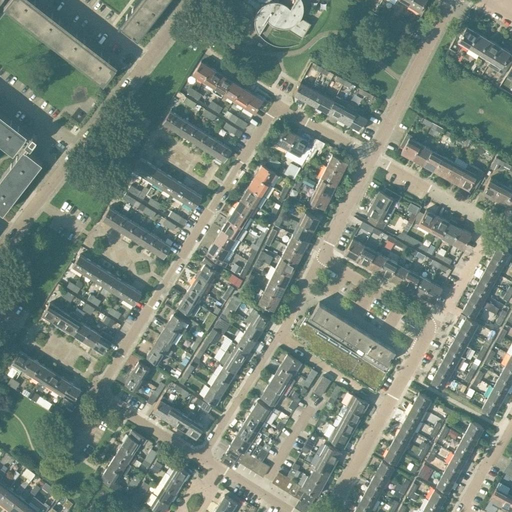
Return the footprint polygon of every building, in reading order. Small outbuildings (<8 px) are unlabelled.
[(9,9),(104,82),(118,64),(35,0),(7,0),(4,5),(9,9)] [(123,26),(138,38),(167,0),(138,0),(120,24),(123,26)] [(262,36),(268,41),(270,43),(273,44),(275,45),(278,46),(280,46),(283,47),(285,47),(288,47),(291,46),(298,45),(298,44),(302,38),(311,23),(301,16),(302,15),(302,13),(303,12),(303,10),(303,8),(303,6),(303,4),(303,3),(303,1),(302,0),(278,0),(277,0),(245,0),(245,2),(257,10),(257,11),(256,13),(255,14),(255,16),(255,23),(255,26),(256,28),(257,30),(258,31),(259,33),(261,35),(262,36)] [(410,0),(408,4),(422,13),(426,4),(424,3),(425,0),(410,0)] [(395,27),(410,36),(414,29),(399,20),(395,27)] [(462,43),(469,47),(478,32),(467,25),(466,26),(462,23),(449,47),(457,52),(462,43)] [(469,47),(479,54),(489,38),(478,32),(469,47)] [(479,54),(490,60),(499,45),(489,38),(479,54)] [(498,71),(503,74),(511,59),(511,56),(508,55),(510,51),(499,45),(490,60),(487,64),(498,71)] [(193,73),(203,80),(211,67),(201,61),(193,73)] [(203,80),(214,86),(221,74),(211,67),(203,80)] [(221,96),(224,93),(232,80),(221,74),(214,86),(211,90),(221,96)] [(224,93),(234,99),(242,87),(232,80),(224,93)] [(294,94),(305,100),(312,88),(300,82),(294,94)] [(234,99),(244,106),(252,93),(242,87),(234,99)] [(188,93),(193,96),(197,91),(192,88),(188,93)] [(305,100),(316,106),(323,94),(312,88),(305,100)] [(193,96),(198,99),(202,94),(197,91),(193,96)] [(244,106),(254,112),(262,100),(252,93),(244,106)] [(316,106),(327,112),(334,100),(323,94),(316,106)] [(183,101),(188,105),(191,100),(186,96),(183,101)] [(188,105),(193,108),(196,103),(191,100),(188,105)] [(208,106),(214,109),(217,104),(212,100),(208,106)] [(327,112),(338,118),(345,106),(334,100),(327,112)] [(214,109),(219,112),(222,107),(217,104),(214,109)] [(338,118),(349,124),(359,107),(353,104),(350,109),(345,106),(338,118)] [(349,124),(361,130),(367,118),(361,115),(364,110),(359,107),(349,124)] [(203,114),(208,117),(211,112),(206,109),(203,114)] [(163,122),(173,129),(180,117),(170,110),(163,122)] [(0,140),(13,151),(19,143),(26,135),(29,137),(31,135),(0,111),(0,140)] [(208,117),(213,121),(217,116),(211,112),(208,117)] [(229,119),(234,122),(237,116),(232,113),(229,119)] [(234,122),(244,128),(248,123),(237,116),(234,122)] [(173,129),(183,135),(191,123),(180,117),(173,129)] [(224,127),(229,130),(232,125),(227,122),(224,127)] [(183,135),(193,141),(201,129),(191,123),(183,135)] [(229,130),(234,133),(237,128),(232,125),(229,130)] [(277,142),(288,149),(296,134),(285,127),(277,142)] [(193,141),(203,148),(211,136),(201,129),(193,141)] [(21,145),(24,147),(28,150),(36,139),(35,138),(37,136),(33,132),(31,135),(29,137),(26,135),(19,143),(21,145)] [(401,152),(412,158),(420,143),(411,138),(413,136),(407,132),(400,145),(404,147),(401,152)] [(299,155),(305,144),(308,140),(296,134),(288,149),(299,155)] [(203,148),(214,154),(221,142),(211,136),(203,148)] [(214,154),(224,161),(232,149),(221,142),(214,154)] [(412,158),(423,164),(431,149),(420,143),(412,158)] [(305,158),(308,153),(311,147),(305,144),(299,155),(305,158)] [(308,153),(313,156),(317,148),(312,145),(311,147),(308,153)] [(0,177),(0,209),(3,212),(42,161),(28,150),(24,147),(0,177)] [(423,164),(435,170),(443,155),(431,149),(423,164)] [(304,161),(309,164),(313,156),(308,153),(305,158),(304,161)] [(332,154),(326,166),(342,173),(347,162),(332,154)] [(435,170),(446,176),(454,161),(443,155),(435,170)] [(277,169),(279,165),(281,163),(270,156),(266,162),(277,169)] [(133,169),(143,176),(151,164),(140,157),(133,169)] [(490,167),(495,170),(501,160),(496,157),(490,167)] [(446,176),(457,182),(465,168),(454,161),(446,176)] [(457,182),(468,189),(471,184),(476,187),(484,172),(468,163),(465,168),(457,182)] [(143,176),(153,182),(161,170),(151,164),(143,176)] [(255,175),(269,184),(276,173),(262,164),(255,175)] [(277,169),(284,173),(286,170),(279,165),(277,169)] [(326,166),(321,177),(336,185),(342,173),(326,166)] [(153,182),(164,189),(171,177),(161,170),(153,182)] [(248,186),(263,195),(269,184),(255,175),(248,186)] [(164,189),(174,195),(181,183),(171,177),(164,189)] [(321,177),(315,188),(330,196),(336,185),(321,177)] [(482,192),(494,198),(502,183),(490,177),(482,192)] [(174,195),(184,201),(192,189),(181,183),(174,195)] [(494,198),(505,204),(511,190),(511,188),(502,183),(494,198)] [(128,190),(133,193),(136,188),(131,184),(128,190)] [(242,197),(256,206),(263,195),(248,186),(242,197)] [(373,201),(388,209),(393,212),(395,207),(390,204),(397,193),(386,187),(383,192),(379,190),(373,201)] [(133,193),(138,196),(141,191),(136,188),(133,193)] [(307,204),(318,210),(320,205),(324,207),(330,196),(315,188),(307,204)] [(184,201),(194,208),(202,196),(192,189),(184,201)] [(122,198),(127,201),(131,196),(126,193),(122,198)] [(127,201),(133,204),(136,199),(131,196),(127,201)] [(148,202),(153,205),(156,200),(151,197),(148,202)] [(235,207),(249,216),(256,206),(242,197),(235,207)] [(153,205),(158,209),(161,204),(156,200),(153,205)] [(368,220),(382,228),(386,222),(382,220),(388,209),(373,201),(367,212),(371,215),(368,220)] [(411,206),(409,210),(415,213),(419,207),(414,204),(412,207),(411,206)] [(143,211),(148,214),(151,209),(146,206),(143,211)] [(102,219),(112,225),(120,213),(110,207),(102,219)] [(228,218),(243,227),(249,216),(235,207),(228,218)] [(148,214),(153,217),(156,212),(151,209),(148,214)] [(418,224),(429,230),(437,215),(426,209),(418,224)] [(168,215),(173,218),(177,213),(172,210),(168,215)] [(298,222),(313,230),(319,218),(304,211),(298,222)] [(112,225),(123,232),(130,220),(120,213),(112,225)] [(173,218),(179,221),(182,216),(177,213),(173,218)] [(429,230),(440,236),(449,221),(437,215),(429,230)] [(163,224),(168,227),(171,222),(166,218),(163,224)] [(221,229),(236,238),(243,227),(228,218),(221,229)] [(440,236),(452,242),(460,227),(456,225),(457,222),(450,218),(449,221),(440,236)] [(123,232),(133,238),(140,226),(130,220),(123,232)] [(371,232),(371,231),(374,227),(362,221),(359,226),(371,232)] [(168,227),(173,230),(176,225),(171,222),(168,227)] [(292,233),(308,241),(313,230),(298,222),(292,233)] [(133,238),(143,244),(150,232),(140,226),(133,238)] [(452,242),(463,248),(471,233),(460,227),(452,242)] [(215,239),(229,249),(236,238),(221,229),(215,239)] [(143,244),(153,251),(161,239),(150,232),(143,244)] [(287,245),(302,252),(308,241),(292,233),(287,245)] [(344,253),(356,260),(364,245),(353,238),(344,253)] [(153,251),(164,257),(171,245),(161,239),(153,251)] [(208,250),(222,259),(229,249),(215,239),(208,250)] [(281,256),(296,264),(302,252),(287,245),(281,256)] [(356,260),(367,266),(375,251),(364,245),(356,260)] [(492,256),(504,263),(510,252),(498,245),(492,256)] [(367,266),(378,272),(386,257),(375,251),(367,266)] [(72,266),(83,273),(90,260),(80,254),(72,266)] [(276,267),(291,275),(296,264),(281,256),(276,267)] [(486,267),(498,273),(504,263),(492,256),(486,267)] [(198,274),(210,281),(217,270),(219,266),(205,257),(202,262),(205,263),(198,274)] [(378,272),(389,278),(397,263),(386,257),(378,272)] [(83,273),(93,279),(100,267),(90,260),(83,273)] [(389,278),(400,284),(408,269),(397,263),(389,278)] [(93,279),(103,285),(111,273),(100,267),(93,279)] [(270,279),(285,286),(291,275),(276,267),(270,279)] [(480,277),(492,284),(498,273),(486,267),(480,277)] [(400,284),(411,290),(419,275),(408,269),(400,284)] [(103,285),(113,292),(121,280),(111,273),(103,285)] [(191,284),(203,292),(210,281),(198,274),(191,284)] [(411,290),(423,296),(431,281),(419,275),(411,290)] [(474,288),(486,294),(492,284),(480,277),(474,288)] [(264,290),(279,298),(285,286),(270,279),(264,290)] [(113,292),(123,298),(131,286),(121,280),(113,292)] [(67,286),(72,289),(75,284),(70,281),(67,286)] [(423,296),(434,302),(442,287),(431,281),(423,296)] [(72,289),(77,293),(80,288),(75,284),(72,289)] [(185,295),(196,302),(203,292),(191,284),(185,295)] [(123,298),(134,305),(141,292),(131,286),(123,298)] [(469,299),(481,305),(486,294),(474,288),(469,299)] [(258,302),(274,309),(279,298),(264,290),(258,302)] [(87,299),(92,302),(96,297),(91,294),(87,299)] [(178,306),(189,313),(196,302),(185,295),(178,306)] [(92,302),(98,305),(101,300),(96,297),(92,302)] [(463,309),(475,316),(481,305),(469,299),(463,309)] [(306,346),(375,390),(391,364),(388,362),(396,349),(319,301),(311,314),(308,312),(295,333),(309,342),(306,346)] [(53,320),(60,309),(50,302),(42,314),(43,314),(42,316),(48,320),(49,318),(53,320)] [(108,312),(113,315),(116,310),(111,307),(108,312)] [(62,328),(70,315),(60,309),(53,320),(56,323),(55,324),(62,328)] [(113,315),(118,318),(121,313),(116,310),(113,315)] [(251,321),(262,329),(269,318),(257,310),(251,321)] [(167,324),(178,331),(183,334),(186,329),(182,326),(185,320),(174,313),(167,324)] [(73,333),(80,322),(70,315),(62,328),(69,332),(70,331),(73,333)] [(466,316),(460,327),(472,333),(478,322),(466,316)] [(244,332),(255,339),(262,329),(251,321),(244,332)] [(82,341),(91,328),(80,322),(73,333),(76,335),(76,337),(82,341)] [(167,324),(160,335),(171,342),(178,331),(167,324)] [(460,327),(454,337),(466,344),(472,333),(460,327)] [(90,344),(93,346),(101,334),(91,328),(82,341),(89,345),(90,344)] [(206,338),(215,344),(221,333),(217,330),(213,328),(206,338)] [(96,349),(103,354),(103,352),(104,353),(113,337),(103,331),(101,334),(93,346),(97,348),(96,349)] [(237,343),(249,350),(255,339),(244,332),(237,343)] [(153,345),(165,352),(170,356),(173,350),(168,347),(171,342),(160,335),(153,345)] [(454,337),(449,348),(465,357),(471,347),(466,344),(454,337)] [(225,350),(242,361),(249,350),(237,343),(232,340),(225,350)] [(146,356),(158,363),(165,352),(153,345),(146,356)] [(443,359),(455,365),(460,368),(465,357),(449,348),(443,359)] [(224,364),(235,371),(242,361),(225,350),(218,361),(224,364)] [(23,369),(30,357),(19,351),(12,362),(13,362),(12,364),(18,368),(19,366),(23,369)] [(280,364),(293,372),(295,373),(302,362),(287,353),(280,364)] [(32,376),(40,363),(30,357),(23,369),(26,371),(25,372),(32,376)] [(437,369),(449,376),(455,365),(443,359),(437,369)] [(132,372),(143,379),(150,368),(139,361),(132,372)] [(40,385),(50,370),(40,363),(32,376),(38,380),(37,383),(40,385)] [(217,375),(228,382),(235,371),(224,364),(217,375)] [(274,374),(289,384),(290,384),(293,379),(290,377),(293,372),(280,364),(274,374)] [(499,376),(511,382),(511,379),(511,368),(505,365),(499,376)] [(306,379),(310,382),(317,371),(312,368),(306,379)] [(431,380),(443,387),(449,376),(437,369),(431,380)] [(52,389),(60,376),(50,370),(40,385),(44,388),(46,385),(52,389)] [(125,383),(136,390),(143,379),(132,372),(125,383)] [(274,374),(268,384),(281,392),(283,393),(289,384),(274,374)] [(313,391),(321,395),(331,379),(323,374),(313,391)] [(210,386),(222,393),(228,382),(217,375),(210,386)] [(61,398),(63,394),(70,383),(60,376),(52,389),(59,393),(57,395),(61,398)] [(493,386),(505,393),(511,382),(499,376),(493,386)] [(66,398),(72,402),(73,401),(81,389),(70,383),(63,394),(67,396),(66,398)] [(261,395),(275,404),(283,393),(281,392),(268,384),(261,395)] [(330,396),(335,399),(342,387),(337,384),(330,396)] [(203,396),(215,404),(222,393),(210,386),(203,396)] [(487,397),(499,403),(505,393),(493,386),(487,397)] [(147,401),(152,404),(159,393),(155,390),(154,389),(147,401)] [(293,400),(298,403),(300,399),(296,396),(299,392),(295,389),(290,398),(293,400)] [(413,403),(425,409),(431,398),(419,392),(413,403)] [(348,406),(361,413),(368,402),(352,393),(346,405),(348,406)] [(481,408),(493,414),(499,403),(487,397),(481,408)] [(153,410),(164,417),(171,405),(160,399),(153,410)] [(264,419),(263,420),(265,421),(272,409),(257,400),(250,411),(264,419)] [(289,406),(293,409),(298,403),(293,400),(289,406)] [(200,406),(208,411),(211,406),(203,401),(201,405),(200,406)] [(407,413),(419,420),(425,409),(413,403),(407,413)] [(164,417),(174,424),(182,412),(171,405),(164,417)] [(82,406),(79,411),(89,417),(93,412),(82,406)] [(342,416),(356,424),(361,413),(348,406),(342,416)] [(443,410),(455,417),(457,412),(445,406),(443,410)] [(79,411),(76,416),(86,422),(89,417),(79,411)] [(257,429),(261,432),(263,433),(266,427),(261,424),(263,420),(264,419),(250,411),(244,421),(257,429)] [(174,424),(185,430),(193,419),(182,412),(174,424)] [(401,424),(413,430),(419,420),(407,413),(401,424)] [(76,416),(73,421),(83,427),(86,422),(76,416)] [(336,427),(350,434),(356,424),(342,416),(337,426),(336,427)] [(315,424),(320,427),(324,420),(319,417),(315,424)] [(185,430),(196,437),(204,426),(193,419),(185,430)] [(276,427),(281,430),(285,423),(280,420),(276,427)] [(465,431),(477,437),(483,427),(471,420),(465,431)] [(73,421),(69,426),(80,432),(83,427),(73,421)] [(238,431),(251,439),(251,440),(253,441),(257,435),(259,436),(261,432),(257,429),(244,421),(238,431)] [(396,434),(408,441),(413,430),(401,424),(396,434)] [(328,437),(344,445),(350,434),(336,427),(337,426),(335,425),(328,437)] [(69,426),(66,431),(76,438),(80,432),(69,426)] [(121,444),(133,452),(135,448),(137,449),(141,443),(143,444),(146,438),(131,429),(128,434),(121,444)] [(66,431),(63,436),(73,443),(76,438),(66,431)] [(246,451),(247,452),(251,454),(257,444),(253,441),(251,440),(251,439),(238,431),(231,442),(232,443),(242,449),(246,451)] [(459,442),(471,448),(477,437),(465,431),(459,442)] [(390,445),(402,452),(408,441),(396,434),(390,445)] [(63,436),(60,441),(70,448),(73,443),(63,436)] [(303,445),(309,448),(312,441),(307,438),(303,445)] [(57,447),(67,453),(70,448),(60,441),(57,447)] [(321,455),(335,462),(341,451),(326,442),(319,454),(321,455)] [(454,452),(466,459),(471,448),(459,442),(454,452)] [(231,466),(236,459),(242,449),(232,443),(221,460),(231,466)] [(121,444),(115,455),(128,463),(132,456),(131,455),(133,452),(121,444)] [(384,456),(396,462),(402,452),(390,445),(384,456)] [(259,454),(264,457),(268,450),(263,447),(259,454)] [(144,459),(150,463),(157,452),(151,449),(144,459)] [(236,459),(241,462),(247,452),(246,451),(242,449),(236,459)] [(241,462),(246,466),(253,456),(251,454),(247,452),(241,462)] [(448,463),(460,469),(466,459),(454,452),(448,463)] [(115,455),(109,465),(120,472),(125,475),(131,465),(128,463),(115,455)] [(315,465),(329,473),(335,462),(321,455),(315,465)] [(246,466),(252,469),(258,459),(253,456),(246,466)] [(252,469),(257,473),(264,462),(258,459),(252,469)] [(376,470),(388,477),(394,466),(382,459),(376,470)] [(257,473),(263,476),(269,466),(264,462),(257,473)] [(442,474),(454,480),(460,469),(448,463),(442,474)] [(176,464),(170,475),(181,482),(184,478),(185,479),(189,473),(188,472),(176,464)] [(101,479),(116,489),(119,485),(116,482),(120,476),(118,476),(120,472),(109,465),(102,475),(103,476),(101,479)] [(310,476),(323,483),(329,473),(315,465),(310,476)] [(18,488),(22,491),(36,472),(28,466),(23,472),(29,477),(27,479),(21,483),(18,488)] [(288,473),(293,476),(297,469),(292,466),(288,473)] [(370,481),(382,487),(388,477),(376,470),(370,481)] [(272,482),(289,492),(295,481),(278,471),(272,482)] [(436,485),(448,491),(454,480),(442,474),(436,485)] [(170,475),(163,485),(176,493),(181,486),(179,485),(181,482),(170,475)] [(302,486),(306,488),(316,494),(317,494),(323,483),(310,476),(308,475),(302,486)] [(0,498),(9,487),(0,479),(0,498)] [(289,492),(294,495),(300,485),(295,481),(289,492)] [(365,492),(376,498),(382,487),(370,481),(365,492)] [(157,495),(169,502),(171,499),(172,500),(176,493),(163,485),(157,495)] [(294,495),(299,498),(299,499),(306,488),(302,486),(300,485),(294,495)] [(499,507),(507,492),(496,486),(490,498),(493,500),(492,503),(499,507)] [(0,502),(8,508),(19,494),(22,491),(18,488),(15,491),(9,487),(0,498),(0,502)] [(295,506),(304,511),(305,511),(316,494),(306,488),(299,499),(299,498),(295,506)] [(428,499),(440,505),(446,494),(434,488),(428,499)] [(359,502),(371,509),(376,498),(365,492),(359,502)] [(511,510),(511,508),(511,494),(507,492),(499,507),(506,511),(507,508),(511,510)] [(8,508),(12,511),(21,511),(29,502),(32,499),(27,496),(25,499),(19,494),(8,508)] [(224,494),(218,505),(229,511),(231,511),(237,503),(236,502),(224,494)] [(164,511),(168,507),(167,506),(169,502),(157,495),(150,505),(161,511),(164,511)] [(423,510),(427,511),(436,511),(440,505),(428,499),(423,510)] [(21,511),(44,511),(50,506),(45,502),(39,510),(29,502),(21,511)] [(353,511),(368,511),(371,509),(359,502),(353,511)]
